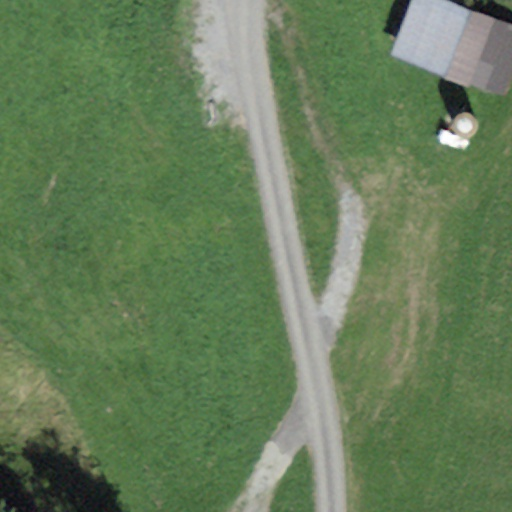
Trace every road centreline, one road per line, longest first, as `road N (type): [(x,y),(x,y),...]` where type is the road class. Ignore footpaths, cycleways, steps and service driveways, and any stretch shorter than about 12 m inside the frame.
road 1 (track): [(336,511),(248,0)]
road 2 (track): [(247,511),(316,373),(395,149)]
